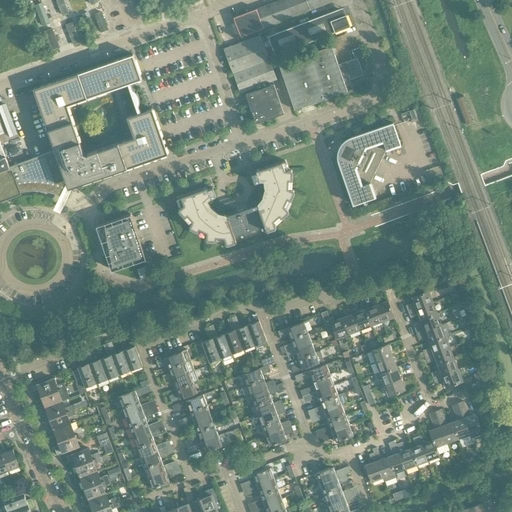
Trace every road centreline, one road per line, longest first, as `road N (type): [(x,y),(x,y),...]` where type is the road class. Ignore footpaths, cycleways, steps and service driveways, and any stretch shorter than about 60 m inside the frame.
road 1 (residential): [(246,140),(387,91),(356,0)]
road 2 (residential): [(60,235),(117,184),(246,140)]
road 3 (residential): [(0,85),(198,13)]
road 4 (residential): [(430,407),(388,282),(362,291)]
road 5 (residential): [(3,377),(132,330),(141,345)]
road 6 (residential): [(141,345),(190,481)]
road 7 (residential): [(310,443),(261,313)]
road 8 (residential): [(246,140),(198,13)]
road 9 (residential): [(261,313),(251,308),(141,345)]
